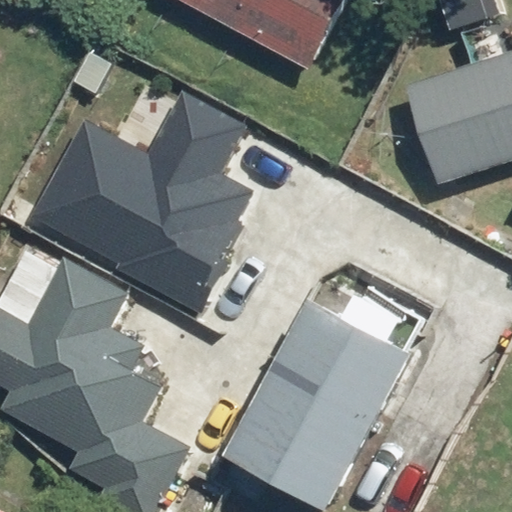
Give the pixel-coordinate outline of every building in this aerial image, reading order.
[(190,0),(323,72),(362,0),(190,0)] [(511,60),(419,90),(448,182),(511,162),(511,60)] [(107,117),(44,214),(201,317),(260,226),(250,220),(264,198),(229,175),(256,134),(196,95),(159,151),(107,117)] [(41,322),(3,301),(0,307),(0,378),(20,389),(9,409),(90,453),(80,471),(108,487),(93,511),(210,511),(218,499),(187,482),(208,442),(163,417),(180,387),(142,366),(158,339),(129,323),(141,302),(73,264),(41,322)] [(333,511),(344,511),(426,357),(403,345),(415,323),(369,299),(358,322),(318,301),(235,460),(333,511)] [(0,495),(8,482),(0,477),(0,495)]
